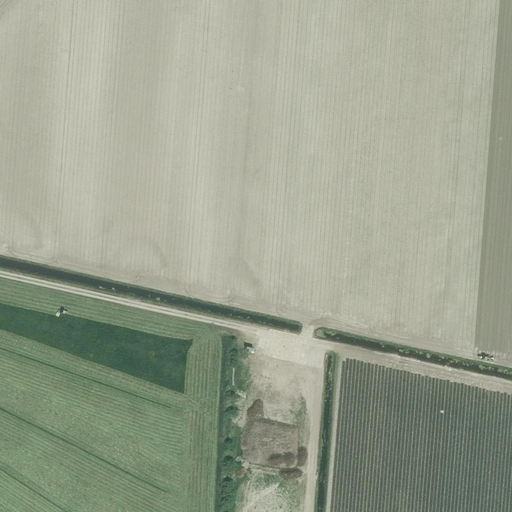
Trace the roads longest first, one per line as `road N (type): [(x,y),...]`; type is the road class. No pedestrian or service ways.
road 1 (track): [(0,251),(511,363)]
road 2 (track): [(305,340),(0,274)]
road 3 (track): [(511,384),(322,343)]
road 4 (track): [(308,511),(322,343)]
